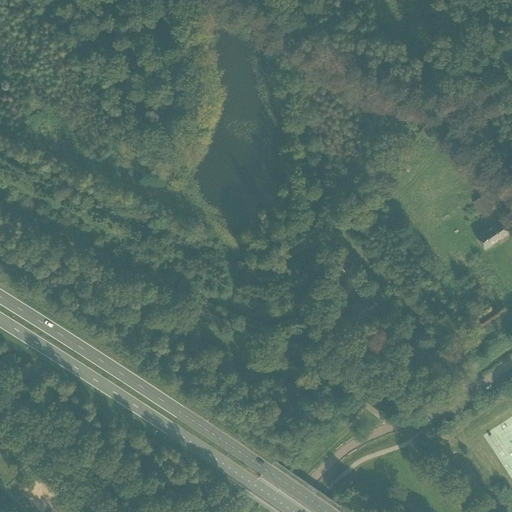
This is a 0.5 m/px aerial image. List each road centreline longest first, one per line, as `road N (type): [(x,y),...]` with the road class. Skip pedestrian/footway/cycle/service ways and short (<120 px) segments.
road 1 (unknown): [(0,131),(265,263),(334,241),(354,246),(461,397)]
road 2 (trunk): [(327,511),(0,297)]
road 3 (trunk): [(0,320),(291,511)]
road 4 (residential): [(511,363),(433,415),(341,453),(276,511)]
road 5 (unclassified): [(419,100),(201,0)]
road 6 (unclassified): [(174,163),(196,101),(188,0)]
road 7 (unclassified): [(341,229),(419,100)]
road 8 (unclassified): [(511,201),(437,106)]
